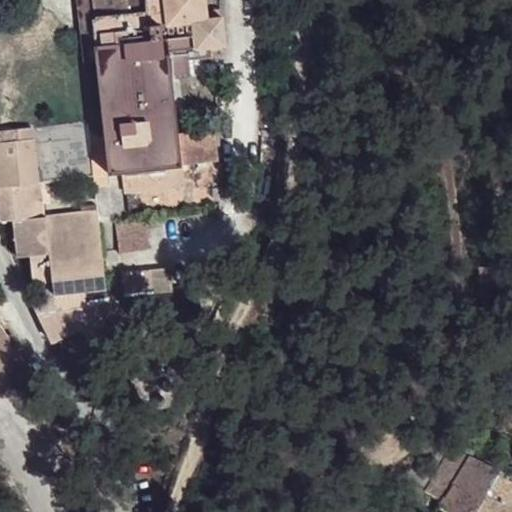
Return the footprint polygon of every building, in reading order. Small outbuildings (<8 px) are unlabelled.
[(81,0),(87,49),(103,50),(101,34),(155,29),(151,0),(81,0)] [(151,0),(155,29),(101,34),(103,50),(114,162),(127,162),(189,155),(223,151),(220,120),(187,121),(179,64),(174,40),(191,39),(199,37),(196,0),(151,0)] [(196,0),(199,37),(222,36),(221,29),(233,27),(228,0),(196,0)] [(191,39),(174,40),(179,64),(195,63),(191,39)] [(93,110),(22,120),(25,172),(42,173),(98,166),(93,110)] [(0,119),(0,138),(72,282),(110,278),(103,204),(46,207),(42,173),(25,172),(22,120),(0,120),(0,119)] [(58,282),(72,282),(0,138),(0,200),(1,210),(11,212),(16,248),(32,251),(38,273),(54,274),(58,282)] [(190,177),(189,155),(127,162),(130,182),(190,177)] [(98,166),(42,173),(46,207),(103,204),(98,166)] [(115,223),(116,251),(148,249),(146,221),(115,223)] [(122,298),(153,296),(152,270),(120,272),(122,298)] [(0,391),(36,369),(0,319),(0,391)] [(450,498),(468,511),(467,511),(511,511),(511,468),(484,451),(450,498)]
